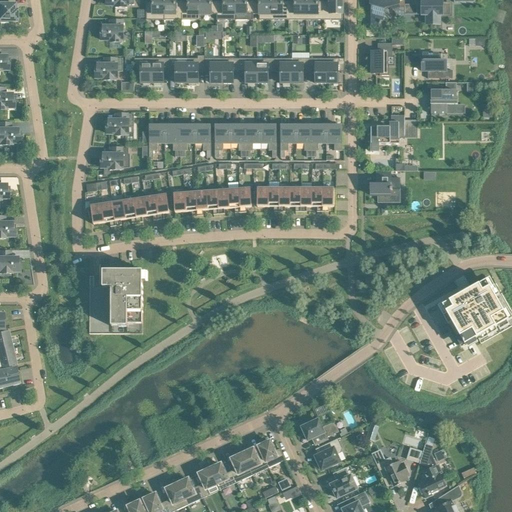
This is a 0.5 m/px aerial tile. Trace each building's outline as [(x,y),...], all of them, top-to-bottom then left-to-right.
[(0,0),(0,23),(8,23),(8,22),(8,21),(17,21),(17,10),(15,10),(15,4),(8,4),(7,0),(0,0)] [(164,20),(164,0),(152,0),(152,2),(146,2),(147,20),(164,20)] [(164,0),(164,20),(182,20),(182,2),(176,2),(175,0),(164,0)] [(200,14),(199,0),(187,0),(188,2),(182,2),(182,20),(200,20),(200,14)] [(199,0),(200,14),(217,14),(218,14),(218,2),(211,2),(211,0),(199,0)] [(235,20),(235,0),(223,0),(224,2),(218,2),(218,14),(217,14),(217,20),(235,20)] [(235,0),(235,20),(253,20),(253,14),(253,2),(247,2),(247,0),(235,0)] [(253,2),(253,14),(259,14),(259,20),(271,20),(270,0),(259,0),(259,2),(253,2)] [(270,0),(271,20),(289,20),(289,2),(283,2),(282,0),(270,0)] [(289,2),(289,20),(306,20),(306,0),(294,0),(295,2),(289,2)] [(306,0),(306,20),(324,20),(324,2),(318,2),(318,0),(306,0)] [(324,2),(324,20),(342,20),(342,0),(330,0),(330,2),(324,2)] [(370,0),(371,5),(372,5),(372,24),(381,24),(386,8),(394,6),(397,10),(404,8),(404,18),(405,18),(405,8),(404,0),(370,0)] [(422,5),(422,15),(427,15),(427,25),(439,25),(439,15),(449,15),(449,5),(443,5),(443,0),(442,0),(441,0),(428,0),(426,0),(426,5),(422,5)] [(110,43),(122,43),(122,40),(124,40),(124,27),(123,27),(123,21),(115,21),(117,21),(117,27),(103,27),(103,31),(101,31),(101,40),(110,40),(110,43)] [(393,47),(404,47),(404,38),(392,38),(392,44),(378,44),(378,52),(372,52),(372,74),(380,74),(380,76),(389,76),(390,66),(388,66),(388,56),(393,56),(393,47)] [(405,54),(405,64),(419,64),(419,57),(412,57),(412,54),(405,54)] [(438,54),(423,54),(423,61),(422,61),(422,72),(428,72),(428,79),(453,79),(453,71),(447,71),(447,61),(438,61),(438,54)] [(0,72),(0,70),(9,70),(9,60),(7,60),(7,57),(0,56),(0,72)] [(205,59),(205,56),(198,56),(198,59),(187,59),(187,84),(189,84),(189,86),(196,86),(196,83),(198,83),(198,72),(205,72),(205,59)] [(118,72),(123,72),(123,59),(110,59),(111,59),(111,65),(98,65),(98,69),(96,69),(96,78),(104,78),(104,81),(116,81),(116,78),(118,78),(118,72)] [(152,84),(152,59),(135,59),(134,72),(141,72),(141,84),(143,84),(143,86),(150,86),(150,84),(152,84)] [(170,72),(170,59),(152,59),(152,84),(154,84),(154,86),(161,86),(161,84),(164,84),(163,72),(170,72)] [(187,59),(170,59),(170,72),(176,72),(176,84),(187,84),(187,59)] [(211,84),(222,84),(222,59),(205,59),(205,72),(211,72),(211,84)] [(233,72),(240,72),(239,59),(222,59),(222,84),(233,84),(233,72)] [(255,84),(257,84),(257,59),(239,59),(240,72),(246,72),(246,84),(248,84),(248,86),(255,86),(255,84)] [(274,59),(257,59),(257,84),(268,84),(268,72),(274,72),(274,59)] [(290,84),(292,84),(292,59),(274,59),(274,72),(281,72),(281,84),(283,84),(283,86),(290,86),(290,84)] [(309,59),(292,59),(292,84),(303,84),(303,72),(309,72),(309,59)] [(316,84),(327,84),(327,59),(309,59),(309,72),(316,72),(316,84)] [(345,59),(327,59),(327,84),(333,84),(333,86),(338,86),(338,72),(345,72),(345,59)] [(431,101),(431,105),(432,105),(432,108),(432,114),(431,114),(439,114),(439,115),(445,115),(445,114),(447,114),(446,114),(446,112),(456,112),(456,105),(458,105),(458,101),(456,101),(456,84),(467,84),(467,93),(473,93),(473,88),(477,88),(477,83),(473,83),(446,83),(446,84),(446,92),(442,92),(432,92),(432,93),(432,101),(431,101)] [(0,88),(0,110),(6,110),(6,108),(14,108),(14,98),(12,98),(12,95),(0,94),(0,89),(0,88)] [(127,136),(127,134),(129,134),(129,127),(134,127),(134,114),(121,114),(121,115),(122,115),(122,121),(109,121),(109,124),(107,124),(107,134),(115,134),(115,136),(127,136)] [(399,138),(405,138),(405,116),(404,117),(392,117),(392,123),(382,123),(382,128),(371,128),(371,152),(379,152),(379,144),(399,144),(399,138)] [(149,151),(154,151),(157,151),(157,143),(165,143),(165,122),(159,122),(159,126),(150,126),(150,143),(149,145),(150,146),(149,150),(149,151)] [(175,151),(180,151),(180,126),(171,126),(171,122),(165,122),(165,143),(173,143),(173,151),(175,151)] [(180,151),(185,151),(187,151),(187,143),(195,143),(195,122),(189,122),(189,126),(180,126),(180,151)] [(207,151),(211,151),(211,143),(211,126),(201,126),(201,122),(195,122),(195,143),(203,143),(203,151),(207,151)] [(215,151),(220,151),(223,151),(223,143),(231,143),(231,122),(225,122),(225,126),(216,126),(216,143),(215,143),(215,151)] [(241,151),(246,151),(246,126),(237,126),(237,122),(231,122),(231,143),(239,143),(239,151),(241,151)] [(246,151),(251,151),(253,151),(253,143),(261,143),(261,122),(255,122),(255,126),(246,126),(246,151)] [(272,151),(277,151),(277,143),(276,143),(276,126),(267,126),(267,122),(261,122),(261,143),(269,143),(269,151),(272,151)] [(281,151),(285,151),(289,151),(289,143),(297,143),(297,122),(291,122),(291,126),(281,126),(281,143),(281,151)] [(307,151),(312,151),(312,126),(303,126),(302,122),(297,122),(297,143),(305,143),(305,151),(307,151)] [(312,151),(317,151),(319,151),(319,143),(327,143),(327,122),(321,122),(321,126),(312,126),(312,151)] [(335,151),(342,151),(342,143),(342,126),(332,126),(332,122),(327,122),(327,143),(335,143),(335,151)] [(6,123),(0,123),(0,145),(11,145),(11,143),(20,143),(20,133),(18,133),(18,130),(4,130),(4,124),(6,124),(6,123)] [(129,161),(129,148),(115,148),(115,149),(117,149),(117,155),(103,155),(103,158),(101,158),(101,168),(110,168),(110,170),(122,170),(122,168),(124,168),(124,161),(129,161)] [(401,179),(401,178),(391,178),(391,179),(391,173),(391,172),(376,172),(376,173),(377,173),(377,174),(377,175),(377,178),(377,185),(375,185),(370,185),(370,192),(370,193),(371,193),(371,196),(378,196),(378,203),(381,203),(387,203),(390,203),(390,191),(392,191),(392,190),(400,190),(400,189),(400,179),(401,179)] [(132,187),(132,184),(131,178),(127,179),(124,179),(125,188),(132,187)] [(0,200),(0,201),(0,198),(9,198),(9,189),(7,189),(7,186),(0,185),(0,200)] [(239,190),(241,213),(247,213),(247,212),(246,212),(246,208),(252,207),(250,189),(239,190)] [(269,207),(269,189),(258,189),(258,192),(254,192),(254,200),(255,200),(255,199),(258,199),(258,207),(269,207)] [(280,213),(280,189),(269,189),(269,207),(275,207),(275,212),(274,212),(274,213),(280,213)] [(291,207),(291,189),(280,189),(280,213),(285,213),(285,212),(285,207),(291,207)] [(301,213),(301,189),(291,189),(291,207),(296,207),(296,212),(296,213),(301,213)] [(312,207),(312,189),(301,189),(301,213),(307,213),(307,212),(306,212),(306,207),(312,207)] [(323,213),(323,189),(312,189),(312,207),(318,207),(318,212),(317,212),(317,213),(323,213)] [(323,189),(323,213),(329,213),(329,212),(328,212),(328,207),(334,207),(334,189),(323,189)] [(224,209),(230,209),(228,190),(218,191),(219,215),(225,215),(225,214),(224,214),(224,209)] [(235,214),(241,213),(239,190),(228,190),(230,209),(236,208),(236,213),(235,213),(235,214)] [(214,215),(219,215),(218,191),(207,192),(208,211),(214,210),(214,215)] [(203,211),(208,211),(207,192),(196,193),(198,217),(203,216),(203,215),(203,211)] [(175,213),(187,212),(185,193),(174,194),(174,198),(171,198),(171,206),(172,206),(175,205),(175,213)] [(192,217),(198,217),(196,193),(185,193),(187,212),(192,212),(193,216),(192,216),(192,217)] [(156,197),(159,220),(165,220),(165,219),(164,219),(163,214),(170,213),(167,195),(156,197)] [(154,221),(159,220),(156,197),(145,198),(148,217),(153,216),(154,220),(154,221)] [(142,217),(148,217),(145,198),(134,200),(138,224),(143,223),(143,222),(142,217)] [(132,224),(138,224),(134,200),(124,201),(126,220),(132,219),(133,224),(132,224)] [(121,221),(126,220),(124,201),(113,203),(117,227),(122,226),(122,225),(121,225),(121,221)] [(111,228),(117,227),(113,203),(102,205),(105,223),(111,222),(111,227),(111,228)] [(94,225),(105,223),(102,205),(91,206),(92,209),(88,210),(89,218),(90,218),(90,217),(93,217),(94,225)] [(0,217),(0,216),(0,238),(6,239),(6,236),(14,236),(14,227),(12,227),(12,223),(0,223),(0,217),(0,218),(0,217)] [(6,252),(0,252),(0,273),(11,274),(11,271),(20,271),(20,262),(18,262),(18,258),(4,258),(4,253),(6,253),(6,252)] [(103,271),(103,287),(101,287),(100,265),(100,276),(90,276),(90,335),(143,335),(143,271),(121,271),(103,271)] [(461,295),(443,305),(465,345),(473,340),(478,338),(478,337),(509,320),(487,281),(486,281),(486,280),(472,288),(468,291),(466,288),(459,292),(461,295)] [(0,388),(2,389),(1,387),(13,384),(13,386),(18,385),(17,379),(15,370),(11,370),(10,367),(14,366),(11,354),(13,354),(10,344),(9,344),(6,333),(4,333),(3,330),(3,320),(3,314),(0,314),(0,388)] [(339,432),(335,425),(332,424),(322,428),(319,420),(317,421),(316,419),(303,425),(304,427),(302,427),(308,441),(312,439),(315,445),(328,440),(327,437),(339,432)] [(342,433),(340,434),(341,437),(348,434),(345,428),(340,431),(342,433)] [(360,429),(352,432),(354,436),(356,437),(362,434),(361,432),(360,429)] [(429,437),(426,445),(432,447),(435,439),(429,437)] [(322,453),(316,457),(322,470),(331,466),(332,467),(340,464),(339,462),(340,462),(337,454),(341,453),(342,448),(338,438),(319,447),(322,453)] [(264,456),(269,468),(286,460),(280,449),(275,451),(270,442),(267,443),(266,440),(259,443),(258,443),(264,456)] [(420,487),(419,489),(420,492),(423,493),(425,499),(433,495),(432,494),(438,491),(437,491),(446,487),(440,474),(442,473),(439,465),(437,466),(431,454),(433,447),(432,447),(426,445),(425,445),(423,453),(420,463),(420,464),(427,466),(428,464),(430,469),(423,472),(427,480),(424,481),(425,483),(419,486),(420,487)] [(264,456),(261,458),(258,459),(254,449),(251,451),(249,448),(242,451),(242,450),(241,451),(253,476),(269,468),(264,456)] [(411,449),(407,460),(420,463),(423,453),(411,449)] [(443,450),(434,454),(438,462),(447,458),(443,450)] [(237,483),(253,476),(241,451),(234,455),(235,458),(232,459),(237,469),(231,471),(237,483)] [(385,461),(380,451),(372,454),(387,486),(393,483),(395,486),(400,484),(401,485),(406,483),(405,481),(408,480),(407,477),(409,476),(408,473),(409,472),(407,466),(405,467),(404,464),(401,465),(400,462),(393,465),(390,458),(385,461)] [(376,466),(372,457),(366,460),(367,464),(372,468),(376,466)] [(237,483),(231,471),(226,474),(221,464),(218,466),(217,463),(209,466),(217,485),(220,491),(237,483)] [(204,484),(199,486),(204,498),(220,491),(217,485),(209,466),(208,466),(209,466),(202,470),(203,473),(200,474),(204,484)] [(337,482),(331,485),(337,498),(357,489),(347,468),(333,474),(337,482)] [(204,498),(199,486),(193,489),(189,479),(185,481),(184,478),(177,481),(176,481),(187,506),(204,498)] [(170,511),(173,511),(187,506),(176,481),(169,485),(170,488),(167,489),(171,499),(166,502),(170,511)] [(288,481),(279,485),(282,491),(291,487),(288,481)] [(458,511),(455,505),(454,506),(453,504),(452,502),(453,501),(459,499),(460,498),(461,498),(461,497),(461,496),(462,496),(462,495),(462,494),(462,493),(462,492),(459,486),(435,501),(438,508),(437,508),(437,510),(433,511),(458,511)] [(276,487),(263,493),(266,499),(278,493),(276,487)] [(348,507),(342,509),(343,511),(363,511),(361,507),(370,503),(365,492),(345,501),(348,507)] [(170,511),(166,502),(161,504),(156,494),(153,496),(151,493),(144,496),(143,496),(150,511),(170,511)] [(277,501),(275,497),(268,500),(270,505),(277,501)] [(144,511),(138,498),(138,499),(131,502),(132,505),(129,507),(131,511),(144,511)] [(249,509),(255,506),(252,500),(246,503),(249,509)]
